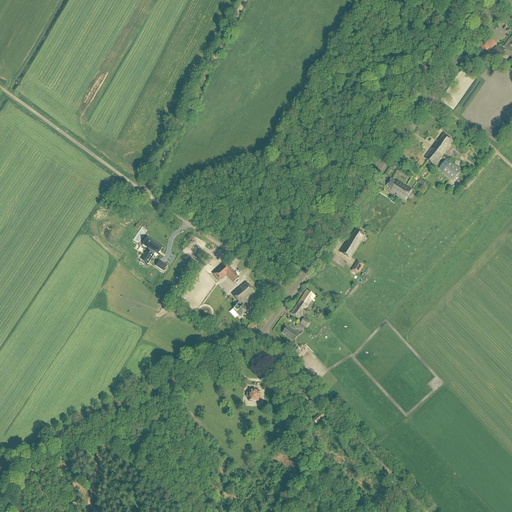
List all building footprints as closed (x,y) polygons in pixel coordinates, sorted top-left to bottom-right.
[(488,37),(481,47),(489,53),(496,44),(488,37)] [(492,53),(500,58),(504,53),(496,47),(492,53)] [(431,149),(424,159),(429,162),(436,152),(443,157),(449,148),(448,148),(453,142),(444,135),(440,140),(439,140),(434,147),(435,147),(432,150),(431,149)] [(435,167),(443,157),(436,152),(429,162),(435,167)] [(461,171),(447,160),(439,170),(453,181),(461,171)] [(397,181),(396,182),(391,179),(387,187),(390,189),(389,190),(391,191),(405,200),(412,190),(397,181)] [(359,242),(364,235),(356,230),(352,236),(351,235),(347,242),(348,243),(347,245),(345,244),(339,253),(350,260),(360,243),(359,242)] [(159,253),(163,247),(147,237),(142,245),(148,249),(141,260),(148,265),(154,256),(153,255),(156,251),(159,253)] [(338,272),(341,267),(330,259),(327,263),(338,272)] [(159,261),(156,266),(163,271),(166,266),(159,261)] [(239,278),(226,263),(213,274),(219,282),(226,275),(233,283),(239,278)] [(344,272),(348,276),(355,269),(351,265),(344,272)] [(243,300),(244,299),(245,298),(246,299),(254,292),(245,282),(232,294),(238,301),(236,303),(237,304),(236,305),(236,306),(233,309),(236,313),(236,312),(237,313),(236,314),(239,317),(242,315),(245,315),(246,314),(245,312),(249,309),(247,307),(246,308),(243,305),(242,305),(240,303),(243,301),(243,300)] [(299,320),(301,316),(302,315),(303,316),(305,314),(307,311),(306,309),(314,297),(306,291),(303,296),(304,296),(291,315),(299,320)] [(304,318),(300,324),(307,329),(311,322),(304,318)] [(282,334),(291,340),(293,342),(298,336),(295,334),(286,328),(282,334)] [(246,397),(249,398),(248,401),(249,401),(249,402),(252,403),(253,401),(259,402),(260,391),(249,390),(249,392),(249,393),(246,393),(246,397)] [(321,412),(312,419),(316,423),(324,416),(321,412)]
